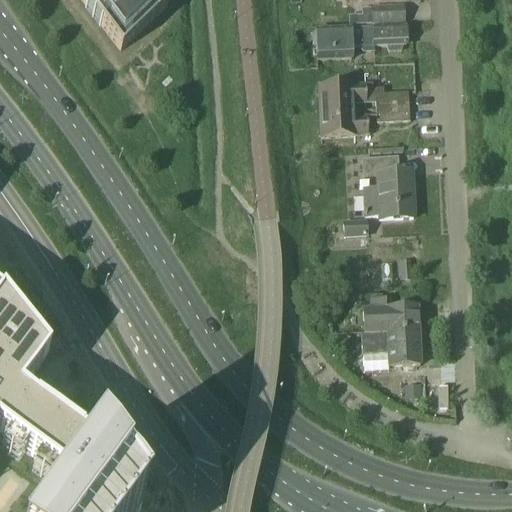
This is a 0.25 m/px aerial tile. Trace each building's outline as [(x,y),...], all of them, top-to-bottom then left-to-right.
[(168,0),(80,0),(120,52),(169,6),(168,0)] [(348,15),(347,33),(322,32),(321,57),(359,59),(359,49),(412,51),(412,31),(403,30),(404,15),(360,13),(360,16),(348,15)] [(320,85),(322,133),(410,130),(408,91),(374,93),(373,83),(320,85)] [(420,219),(419,170),(410,170),(409,151),(364,153),(365,179),(380,178),(380,188),(365,188),(366,221),(420,219)] [(0,434),(68,483),(47,511),(139,511),(140,511),(138,509),(138,508),(133,502),(132,503),(132,501),(127,495),(126,495),(126,494),(126,493),(121,487),(120,488),(119,485),(119,484),(119,483),(114,477),(114,478),(113,477),(113,476),(108,470),(107,469),(107,468),(102,462),(102,463),(96,456),(98,453),(80,441),(80,440),(50,417),(49,418),(19,396),(47,358),(2,302),(3,301),(0,298),(0,434)] [(426,306),(392,308),(392,299),(372,300),(373,334),(364,334),(365,371),(429,368),(426,306)]
